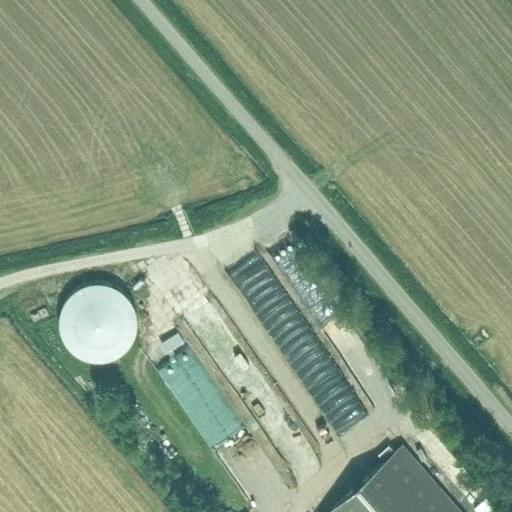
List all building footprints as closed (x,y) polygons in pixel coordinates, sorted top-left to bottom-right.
[(136,321),(136,317),(136,313),(135,310),(134,307),(132,302),(130,299),(128,295),(126,292),(123,290),(121,288),(117,285),(114,284),(111,282),(108,281),(104,280),(100,280),(96,280),(93,280),(89,280),(85,281),(82,283),(79,284),(75,286),(71,289),(69,291),(67,294),(65,296),(62,300),(61,303),(60,306),(59,311),(58,315),(58,320),(58,323),(59,329),(61,335),(63,338),(65,340),(68,344),(70,346),(73,349),(77,352),(80,353),(83,355),(86,356),(90,357),(94,357),(97,357),(100,357),(105,357),(109,355),(112,354),(116,352),(120,350),(123,348),(125,345),(127,343),(129,340),(132,336),(133,332),(134,329),(135,326),(136,321)] [(227,365),(187,302),(167,314),(207,377),(227,365)] [(352,385),(325,336),(301,350),(338,416),(371,398),(361,380),(352,385)] [(299,411),(271,366),(249,380),(302,465),(327,449),(302,409),(299,411)] [(458,511),(400,446),(326,511),(458,511)]
